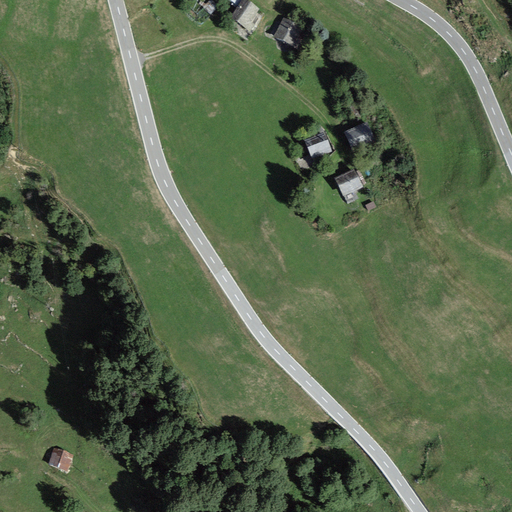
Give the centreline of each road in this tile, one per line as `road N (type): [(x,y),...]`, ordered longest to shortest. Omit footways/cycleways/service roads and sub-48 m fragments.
road 1 (tertiary): [(420,511),(369,443),(273,348),(186,224),(151,145),(115,0)]
road 2 (unknown): [(116,4),(173,6),(274,60),(347,112)]
road 3 (tertiary): [(399,0),(457,42),(511,155)]
